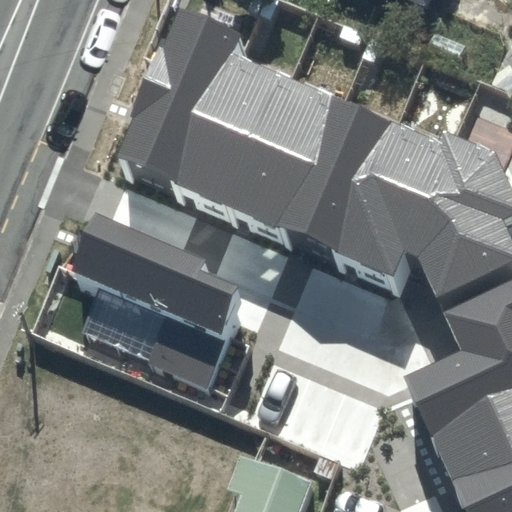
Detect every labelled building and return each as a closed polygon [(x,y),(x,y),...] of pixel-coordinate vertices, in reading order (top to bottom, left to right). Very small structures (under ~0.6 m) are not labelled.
[(375,0),(426,21),(434,0),(375,0)] [(427,79),(387,173),(454,202),(494,108),(427,79)] [(511,263),(511,180),(479,197),(511,264),(511,263)] [(268,314),(248,366),(349,405),(406,258),(386,250),(396,223),(324,195),(313,223),(307,220),(288,267),(270,260),(251,308),(268,314)] [(511,511),(511,443),(504,427),(362,491),(371,511),(511,511)] [(243,507),(241,511),(307,511),(315,495),(243,467),(230,502),(243,507)]
